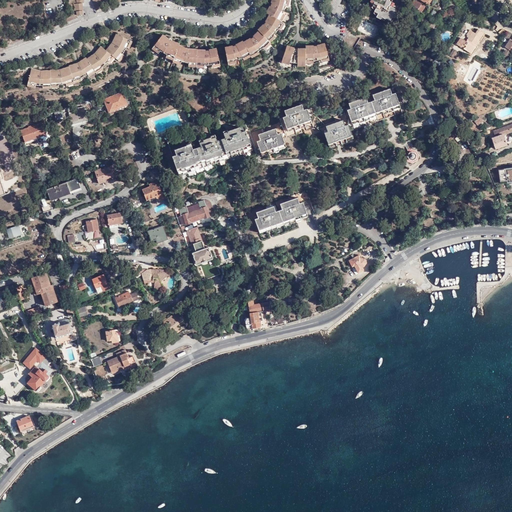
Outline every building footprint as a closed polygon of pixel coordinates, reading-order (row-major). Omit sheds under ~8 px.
[(100,0),(92,0),(96,8),(103,6),(100,0)] [(263,24),(258,30),(259,31),(268,40),(274,35),(273,33),(277,28),(278,28),(282,22),(279,20),(283,13),(281,12),(284,5),(285,6),(286,0),(271,0),(271,2),(269,6),(266,12),(269,14),(265,21),(263,24)] [(373,0),(374,0),(372,4),(376,6),(374,10),(378,12),(376,15),(380,17),(381,15),(389,19),(391,15),(394,16),(395,12),(391,10),(393,7),(390,5),(392,1),(390,0),(373,0)] [(412,0),(410,3),(417,8),(420,4),(423,0),(428,3),(430,0),(412,0)] [(76,11),(82,10),(83,10),(82,2),(74,3),(76,11)] [(302,14),(308,24),(312,22),(306,12),(302,14)] [(429,19),(422,16),(420,21),(426,24),(429,19)] [(461,36),(456,43),(471,52),(484,31),(478,27),(475,32),(469,28),(466,34),(468,35),(465,39),(461,36)] [(269,42),(268,40),(259,31),(253,36),(250,38),(243,42),(242,41),(239,43),(236,45),(234,46),(232,46),(224,47),(227,63),(235,61),(235,59),(242,57),(243,58),(249,54),(250,56),(257,52),(257,50),(263,46),(263,47),(269,42)] [(162,33),(153,45),(160,50),(160,49),(167,53),(166,54),(173,57),(173,58),(180,61),(181,60),(188,61),(188,63),(196,63),(197,64),(204,64),(205,63),(211,63),(212,64),(219,63),(216,48),(209,49),(206,50),(198,49),(198,48),(187,47),(178,44),(179,42),(170,39),(166,36),(162,33)] [(31,69),(28,83),(35,85),(35,84),(42,85),(42,86),(50,86),(50,85),(58,85),(58,84),(66,83),(67,84),(74,81),(81,78),(81,77),(87,73),(88,74),(94,70),(95,71),(102,67),(102,66),(107,61),(108,62),(113,55),(118,60),(123,53),(122,52),(126,47),(127,47),(131,40),(117,34),(114,40),(111,44),(107,50),(102,46),(97,51),(93,54),(87,59),(86,58),(80,61),(77,63),(69,66),(70,67),(62,69),(58,69),(50,70),(43,71),(38,71),(31,69)] [(284,50),(282,57),(281,60),(289,62),(289,61),(296,62),(297,64),(304,63),(304,60),(312,60),(313,59),(320,58),(321,59),(328,58),(324,43),(318,44),(314,45),(305,45),(305,48),(297,48),(294,47),(286,45),(284,50)] [(350,108),(347,110),(349,116),(351,121),(357,119),(358,122),(369,118),(367,115),(374,112),(381,110),(382,113),(392,109),(392,106),(398,104),(396,99),(394,93),(391,94),(389,89),(372,94),(374,100),(367,103),(365,97),(348,103),(350,108)] [(121,92),(105,99),(109,111),(126,104),(121,92)] [(293,126),(295,129),(305,125),(304,122),(311,120),(309,115),(307,109),(303,110),(301,104),(284,110),(286,116),(283,117),(285,123),(287,128),(293,126)] [(351,123),(348,124),(350,130),(405,111),(402,104),(398,106),(399,107),(392,109),(382,113),(376,115),(369,118),(358,122),(352,124),(351,123)] [(75,109),(69,110),(72,125),(82,122),(82,125),(88,123),(85,109),(76,111),(75,109)] [(349,116),(347,110),(333,115),(335,121),(349,116)] [(478,117),(474,120),(477,124),(483,120),(482,119),(485,117),(483,115),(479,118),(478,117)] [(247,136),(285,123),(283,117),(245,130),(247,136)] [(350,130),(348,124),(344,125),(342,120),(326,126),(327,131),(324,132),(328,145),(335,143),(336,145),(346,141),(345,139),(352,137),(350,130)] [(37,141),(49,137),(44,121),(28,126),(28,127),(21,129),(24,141),(36,138),(37,141)] [(312,123),(305,125),(295,129),(288,131),(287,130),(280,132),(283,139),(314,128),(312,123)] [(495,148),(506,144),(503,133),(511,130),(511,123),(490,131),(492,137),(492,138),(495,148)] [(187,147),(186,144),(170,150),(179,175),(252,150),(250,143),(247,136),(245,130),(241,131),(239,126),(228,131),(228,132),(223,133),(225,138),(217,140),(215,136),(211,138),(210,137),(203,139),(204,141),(199,142),(200,146),(193,148),(191,145),(187,147)] [(260,140),(257,141),(259,148),(261,153),(267,151),(268,153),(279,149),(278,147),(285,145),(283,139),(280,132),(277,133),(275,128),(258,134),(260,140)] [(181,131),(165,137),(168,143),(183,137),(181,131)] [(97,141),(87,144),(89,149),(99,145),(97,141)] [(257,141),(250,143),(252,150),(259,148),(257,141)] [(408,152),(407,155),(409,159),(412,160),(415,159),(416,155),(414,152),(411,151),(408,152)] [(99,168),(94,170),(98,183),(114,178),(110,166),(99,170),(99,168)] [(511,167),(498,169),(499,183),(507,182),(507,183),(511,182),(511,167)] [(69,188),(79,184),(77,178),(46,189),(51,200),(71,192),(69,188)] [(162,195),(157,180),(148,183),(149,186),(142,189),(146,200),(155,196),(156,198),(162,195)] [(304,184),(242,206),(245,214),(306,192),(304,184)] [(257,217),(254,219),(256,225),(258,230),(265,227),(266,229),(276,226),(276,224),(289,219),(290,221),(307,215),(302,201),(298,202),(296,197),(280,203),(282,208),(275,211),(273,205),(255,212),(257,217)] [(203,198),(197,200),(198,203),(200,208),(188,213),(186,207),(185,205),(178,207),(179,210),(180,214),(182,213),(185,222),(186,224),(191,222),(191,221),(204,216),(204,217),(209,215),(208,211),(203,198)] [(203,198),(208,211),(214,209),(210,201),(209,199),(208,198),(207,198),(206,198),(205,198),(204,198),(203,198)] [(198,203),(197,200),(185,205),(186,207),(188,213),(200,208),(198,203)] [(44,213),(53,210),(50,203),(41,206),(44,213)] [(108,225),(116,223),(123,222),(121,212),(107,214),(108,225)] [(87,225),(88,232),(99,230),(97,219),(86,221),(87,225)] [(256,225),(254,219),(247,221),(249,227),(256,225)] [(163,225),(148,231),(151,240),(156,239),(157,242),(167,239),(163,225)] [(18,226),(7,230),(10,239),(21,235),(18,226)] [(189,232),(193,244),(202,240),(197,229),(189,232)] [(73,234),(66,235),(68,244),(74,244),(73,234)] [(202,240),(193,244),(196,251),(192,252),(197,264),(213,258),(209,246),(204,247),(202,240)] [(359,272),(364,269),(363,266),(365,265),(366,262),(364,259),(361,258),(362,255),(350,262),(353,267),(355,266),(359,272)] [(132,268),(137,278),(142,276),(143,277),(143,279),(146,284),(150,284),(151,282),(155,282),(154,290),(164,290),(161,281),(170,274),(170,273),(165,270),(133,268),(132,268)] [(34,287),(36,291),(40,290),(44,302),(56,298),(51,281),(49,282),(45,269),(30,275),(34,287)] [(96,287),(101,285),(107,283),(104,274),(92,279),(96,287)] [(65,301),(72,299),(66,280),(59,283),(65,301)] [(107,283),(101,285),(104,290),(115,286),(112,281),(107,283)] [(16,284),(21,297),(28,294),(23,282),(16,284)] [(77,285),(80,291),(86,289),(83,283),(77,285)] [(129,292),(115,298),(119,308),(133,302),(131,295),(129,292)] [(250,312),(258,312),(270,310),(269,302),(254,303),(253,297),(249,298),(250,312)] [(68,313),(76,311),(75,308),(72,300),(65,302),(68,313)] [(38,304),(26,308),(28,313),(40,309),(38,304)] [(84,305),(77,308),(80,317),(88,314),(84,305)] [(179,312),(164,321),(171,332),(186,322),(183,317),(185,315),(181,309),(179,311),(179,312)] [(260,327),(258,312),(250,312),(250,313),(251,317),(252,327),(252,328),(260,327)] [(58,321),(51,323),(55,337),(72,332),(69,321),(59,324),(58,321)] [(116,329),(107,330),(109,340),(113,339),(113,340),(119,339),(118,333),(116,333),(116,329)] [(117,356),(107,360),(112,372),(130,365),(130,362),(135,360),(133,354),(129,356),(126,348),(116,353),(117,356)] [(31,357),(25,364),(29,367),(35,360),(33,358),(39,352),(35,349),(29,356),(31,357)] [(44,355),(40,351),(39,353),(35,358),(36,358),(39,361),(44,355)] [(99,356),(92,357),(94,366),(101,362),(99,356)] [(31,376),(26,381),(36,390),(49,375),(48,374),(50,372),(44,368),(39,364),(37,367),(34,365),(28,373),(31,376)] [(22,432),(34,427),(30,417),(24,419),(23,416),(16,419),(22,432)]
